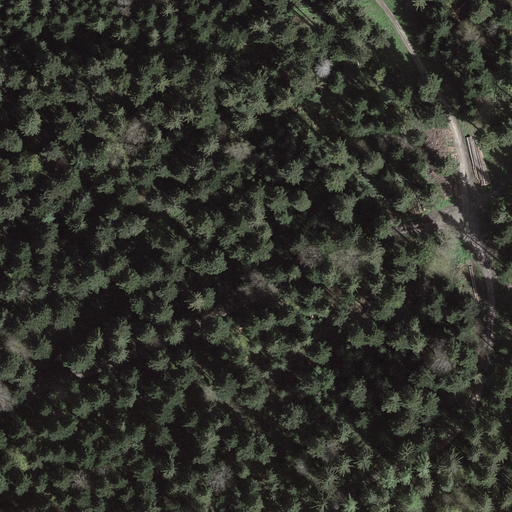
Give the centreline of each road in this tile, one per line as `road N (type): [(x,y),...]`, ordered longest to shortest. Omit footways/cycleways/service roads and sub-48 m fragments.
road 1 (track): [(470,220),(341,245),(113,367),(0,408)]
road 2 (track): [(0,188),(76,142),(216,29),(374,0)]
road 3 (track): [(333,511),(344,498),(430,455),(466,416),(488,272),(470,220)]
road 4 (track): [(472,202),(433,77),(374,0)]
